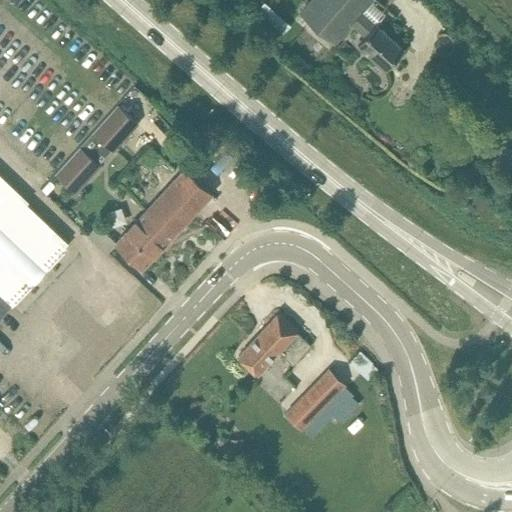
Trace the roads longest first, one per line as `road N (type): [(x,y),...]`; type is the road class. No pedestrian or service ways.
road 1 (tertiary): [(4,511),(229,268),(274,243),(315,255),(384,315),(433,450),(447,468),(483,485)]
road 2 (primary): [(415,242),(123,0)]
road 3 (unknown): [(79,404),(88,259),(0,153)]
road 4 (primary): [(415,242),(453,284),(511,328)]
